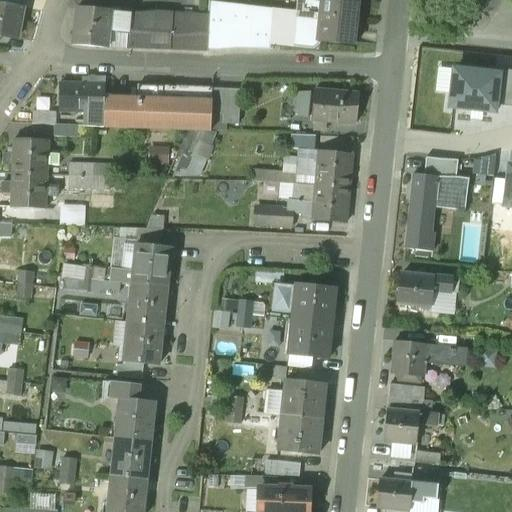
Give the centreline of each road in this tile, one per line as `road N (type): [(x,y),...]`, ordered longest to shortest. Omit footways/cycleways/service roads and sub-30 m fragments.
road 1 (residential): [(163,511),(168,464),(187,439),(207,276),(219,250),(230,241),(371,248)]
road 2 (residential): [(48,62),(394,75)]
road 3 (residential): [(343,511),(371,248)]
road 4 (residential): [(386,143),(460,152),(511,141)]
